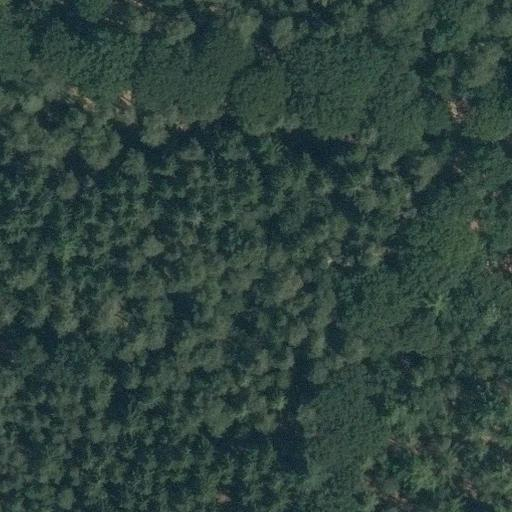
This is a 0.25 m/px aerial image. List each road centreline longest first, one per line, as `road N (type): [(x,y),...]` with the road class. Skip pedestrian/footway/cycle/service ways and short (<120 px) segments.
road 1 (track): [(307,511),(468,97)]
road 2 (track): [(468,97),(57,24)]
